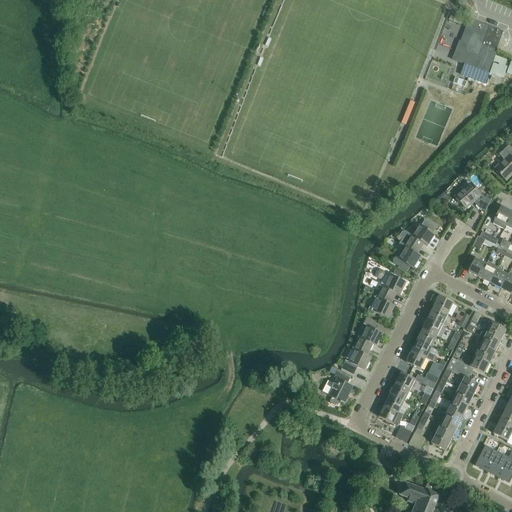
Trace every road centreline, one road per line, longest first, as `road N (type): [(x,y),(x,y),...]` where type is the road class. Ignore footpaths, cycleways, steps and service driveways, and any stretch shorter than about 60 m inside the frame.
road 1 (residential): [(451,472),(355,425),(430,274)]
road 2 (residential): [(451,472),(511,355)]
